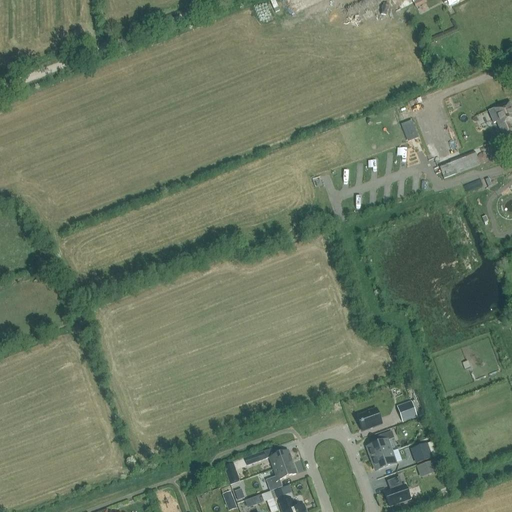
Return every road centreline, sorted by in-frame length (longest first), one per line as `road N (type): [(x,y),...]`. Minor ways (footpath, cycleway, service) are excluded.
road 1 (track): [(0,80),(224,0)]
road 2 (track): [(511,160),(439,187),(425,167),(335,199)]
road 3 (residential): [(329,511),(310,451),(327,436),(348,446),(370,511)]
road 4 (track): [(511,68),(432,101),(434,135)]
